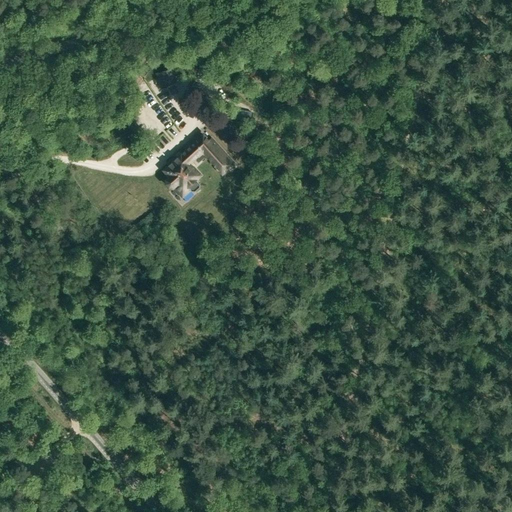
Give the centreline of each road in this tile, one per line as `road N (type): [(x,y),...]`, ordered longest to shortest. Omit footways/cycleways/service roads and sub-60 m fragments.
road 1 (track): [(440,0),(325,511)]
road 2 (tertiary): [(161,511),(0,329)]
road 3 (tertiary): [(0,63),(213,0)]
road 4 (track): [(189,121),(154,164),(136,171),(0,160)]
